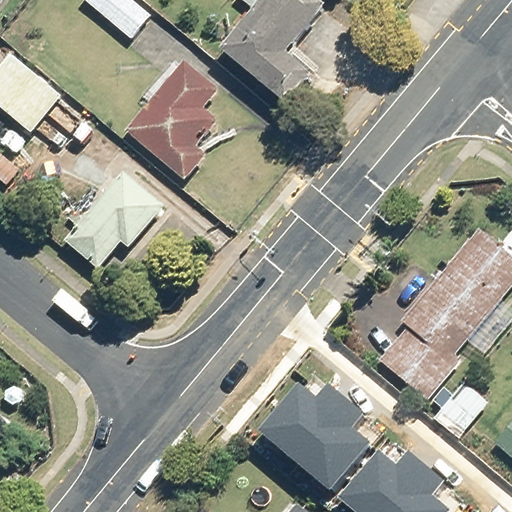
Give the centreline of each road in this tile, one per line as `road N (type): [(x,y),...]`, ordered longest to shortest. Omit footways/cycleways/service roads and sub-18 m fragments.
road 1 (secondary): [(172,406),(463,72)]
road 2 (tertiary): [(172,406),(0,275)]
road 3 (secondary): [(85,511),(172,406)]
